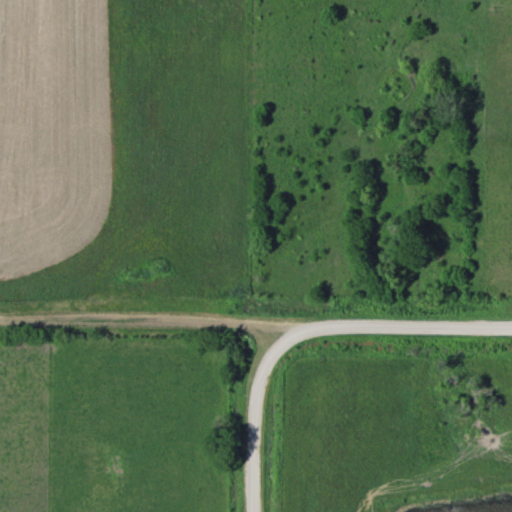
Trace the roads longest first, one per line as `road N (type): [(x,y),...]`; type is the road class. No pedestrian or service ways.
road 1 (residential): [(511,329),(301,336),(230,326),(0,323)]
road 2 (residential): [(301,336),(265,364),(257,384),(251,511)]
